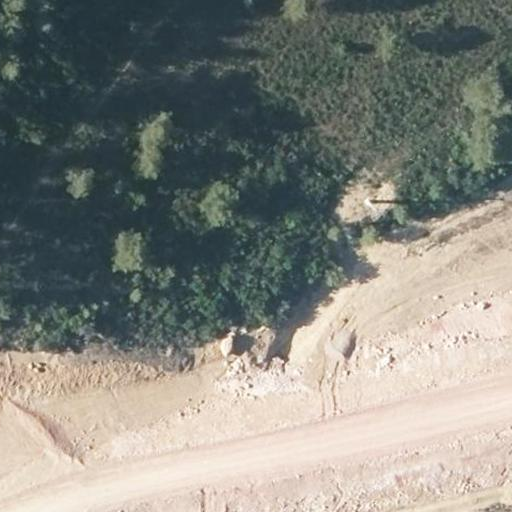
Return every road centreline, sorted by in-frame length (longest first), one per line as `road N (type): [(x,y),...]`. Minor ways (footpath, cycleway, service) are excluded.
road 1 (primary): [(511,382),(0,488)]
road 2 (track): [(194,511),(287,352),(359,275),(511,180)]
